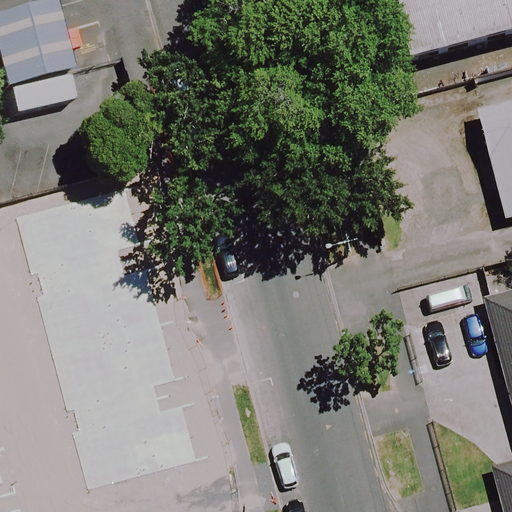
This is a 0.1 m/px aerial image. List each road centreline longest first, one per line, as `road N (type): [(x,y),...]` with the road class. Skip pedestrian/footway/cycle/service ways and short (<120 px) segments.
road 1 (residential): [(203,0),(339,511)]
road 2 (unknown): [(282,295),(439,250)]
